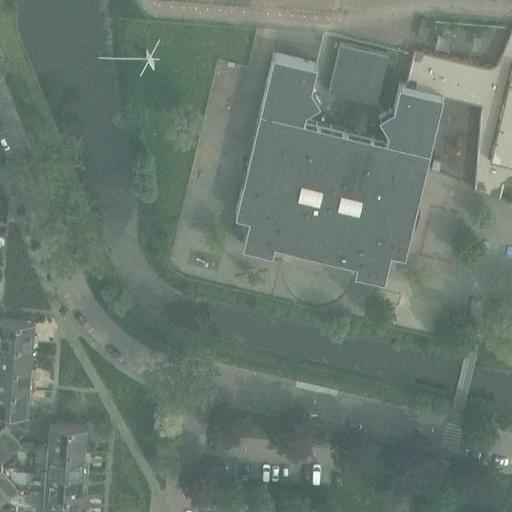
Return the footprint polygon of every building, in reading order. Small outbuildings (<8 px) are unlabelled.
[(415,207),(442,95),(480,104),(473,187),(473,188),(497,198),(498,197),(502,181),(511,184),(511,25),(511,26),(495,67),(413,48),(411,54),(404,85),(398,84),(392,107),(377,117),(387,132),(385,139),(303,120),(305,112),(319,103),(310,88),(316,64),(272,54),(245,167),(242,166),(239,181),(241,182),(234,214),(248,218),(241,246),(271,253),(273,243),(355,263),(353,272),(383,279),(390,252),(404,255),(411,222),(415,223),(418,208),(415,207)] [(339,43),(327,91),(375,103),(387,55),(339,43)] [(0,318),(0,342),(32,344),(37,344),(37,337),(33,336),(34,321),(0,318)] [(0,342),(0,364),(31,367),(35,367),(36,360),(31,359),(32,344),(0,342)] [(0,364),(0,387),(29,390),(33,390),(34,382),(30,382),(31,367),(0,364)] [(0,412),(27,414),(32,414),(32,407),(28,406),(29,390),(0,387),(0,412)] [(47,447),(84,449),(89,450),(89,442),(85,442),(86,426),(48,424),(47,447)] [(0,429),(0,446),(13,435),(4,426),(0,429)] [(13,435),(0,446),(0,460),(2,462),(21,445),(13,435)] [(47,447),(45,470),(83,473),(87,473),(88,465),(83,465),(84,449),(47,447)] [(43,493),(81,495),(85,496),(86,488),(81,488),(83,473),(45,470),(43,493)] [(0,471),(0,489),(8,499),(18,491),(1,471),(0,471)] [(0,506),(8,499),(0,489),(0,506)] [(41,511),(79,511),(81,495),(43,493),(41,511)]
